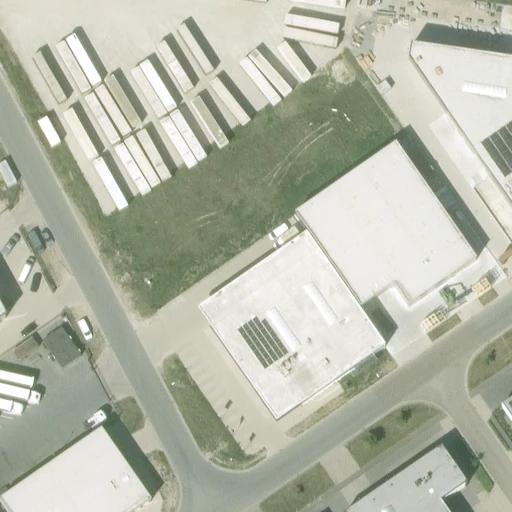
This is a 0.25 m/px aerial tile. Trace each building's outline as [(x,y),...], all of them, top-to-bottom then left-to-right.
[(511,61),(408,46),(406,63),(511,215),(511,61)] [(395,147),(295,217),(361,312),(394,289),(408,310),(476,262),(395,147)] [(234,312),(210,329),(275,423),(384,348),(306,235),(221,294),(234,312)] [(64,322),(43,332),(59,363),(79,352),(64,322)] [(511,400),(501,408),(511,424),(511,400)] [(99,432),(0,500),(0,503),(6,511),(135,511),(149,503),(99,432)] [(419,464),(348,511),(444,511),(439,504),(466,486),(455,470),(441,448),(419,464)]
